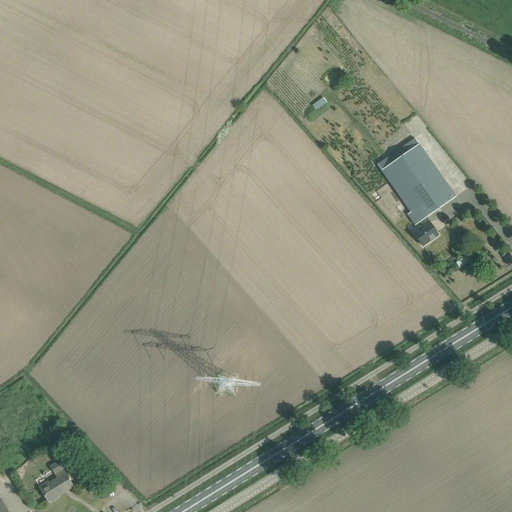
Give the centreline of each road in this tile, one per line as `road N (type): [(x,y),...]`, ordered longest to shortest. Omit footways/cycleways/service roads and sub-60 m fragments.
road 1 (primary): [(190,511),(511,311)]
road 2 (unclassified): [(222,511),(511,331)]
